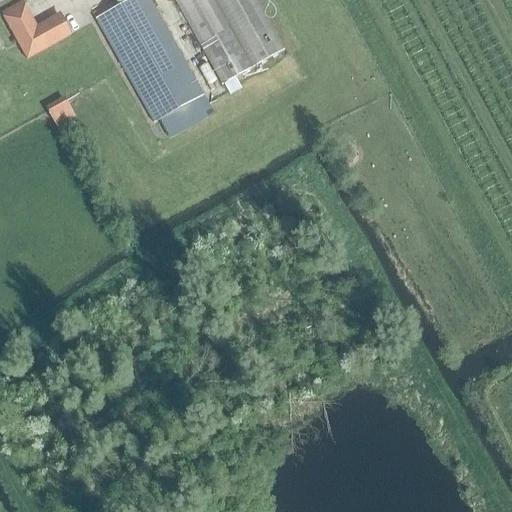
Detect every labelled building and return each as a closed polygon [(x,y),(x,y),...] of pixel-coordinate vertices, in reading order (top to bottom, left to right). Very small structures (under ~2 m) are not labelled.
[(202,96),(148,0),(133,0),(96,21),(153,124),(202,96)] [(174,0),(199,45),(222,85),(282,51),(253,0),(174,0)] [(70,36),(60,19),(16,43),(26,60),(70,36)] [(234,79),(223,85),(229,96),(240,90),(234,79)] [(55,128),(73,119),(63,101),(46,111),(55,128)]
